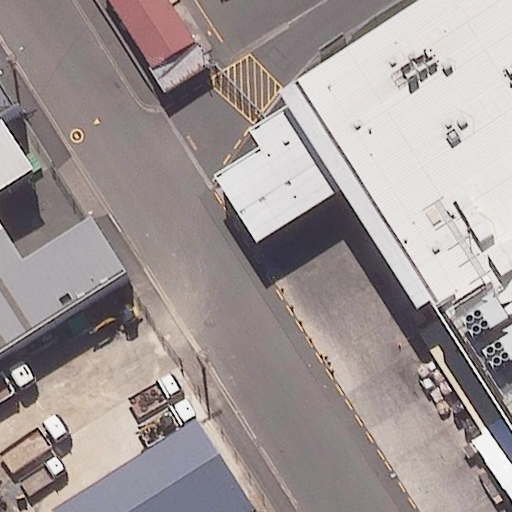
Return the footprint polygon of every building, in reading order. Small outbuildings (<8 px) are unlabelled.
[(172,0),(108,0),(168,94),(214,65),(172,0)] [(511,0),(416,0),(272,92),(281,106),(245,129),(256,145),(208,176),(254,247),(333,196),(409,313),(420,306),(511,447),(511,0)] [(0,132),(6,128),(22,118),(0,83),(0,132)] [(0,132),(0,369),(133,284),(99,231),(32,275),(0,225),(0,210),(42,183),(6,128),(0,132)] [(258,511),(201,422),(61,511),(258,511)]
